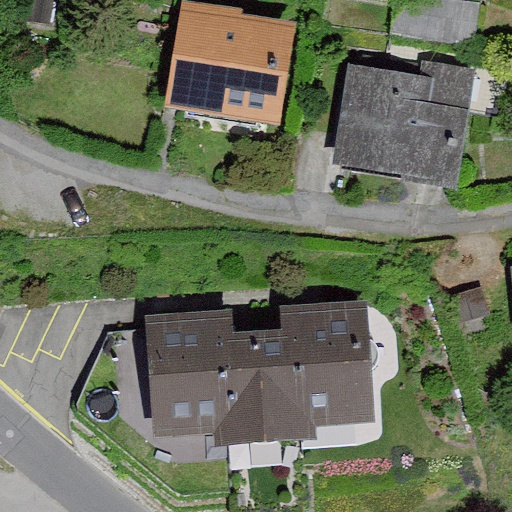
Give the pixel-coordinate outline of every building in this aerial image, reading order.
[(308,0),(303,29),(376,40),(377,35),(461,50),(470,0),(383,0),(383,2),(372,0),(308,0)] [(166,14),(146,119),(202,133),(259,129),(276,35),(166,14)] [(330,75),(313,171),(439,194),(461,76),(411,67),(407,89),(330,75)] [(511,273),(494,274),(499,348),(511,346),(511,273)] [(122,322),(128,438),(197,434),(198,451),(289,446),(288,427),(353,424),(347,311),(260,316),(261,337),(218,339),(217,318),(122,322)]
